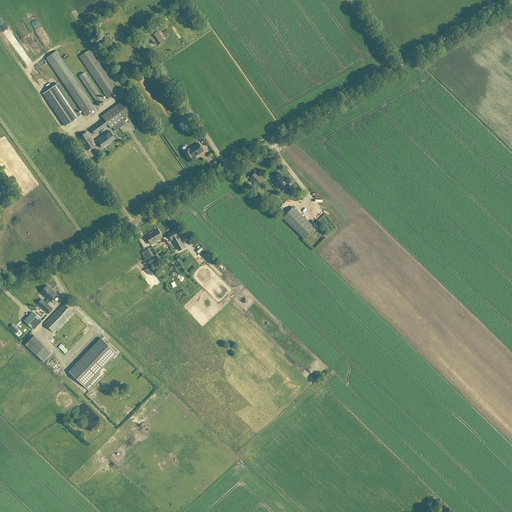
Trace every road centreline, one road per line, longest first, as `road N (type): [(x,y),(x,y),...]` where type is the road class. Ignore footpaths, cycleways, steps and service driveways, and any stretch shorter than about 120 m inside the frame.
road 1 (tertiary): [(0,284),(78,254),(395,72)]
road 2 (unknown): [(89,247),(0,124)]
road 3 (tertiary): [(395,72),(511,5)]
